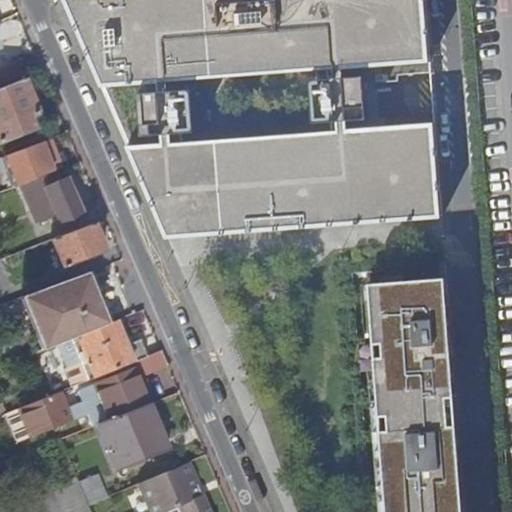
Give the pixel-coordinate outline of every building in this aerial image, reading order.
[(63,0),(166,238),(441,218),(434,123),(349,129),(348,121),(369,119),(365,76),(345,78),(344,69),(429,63),(424,0),(63,0)] [(0,80),(25,71),(20,58),(5,64),(0,66),(0,80)] [(41,112),(27,76),(0,86),(0,140),(38,126),(34,115),(41,112)] [(59,168),(49,140),(9,155),(20,183),(59,168)] [(58,182),(54,172),(22,185),(38,223),(57,216),(60,225),(80,217),(65,179),(58,182)] [(103,255),(93,226),(50,242),(61,271),(103,255)] [(25,297),(47,350),(78,338),(77,336),(103,326),(81,276),(25,297)] [(463,511),(445,277),(369,283),(387,511),(463,511)] [(94,379),(146,358),(139,340),(125,346),(116,323),(78,338),(94,379)] [(96,425),(148,405),(142,391),(139,382),(134,370),(78,392),(83,404),(66,410),(59,393),(17,410),(29,439),(84,417),(89,428),(96,425)] [(139,382),(142,391),(148,389),(144,380),(139,382)] [(166,452),(148,405),(96,425),(115,472),(166,452)] [(169,511),(176,509),(176,511),(207,511),(187,464),(138,485),(149,511),(169,511)] [(88,511),(86,506),(80,492),(75,480),(52,490),(60,511),(88,511)] [(86,506),(105,498),(99,484),(80,492),(86,506)]
